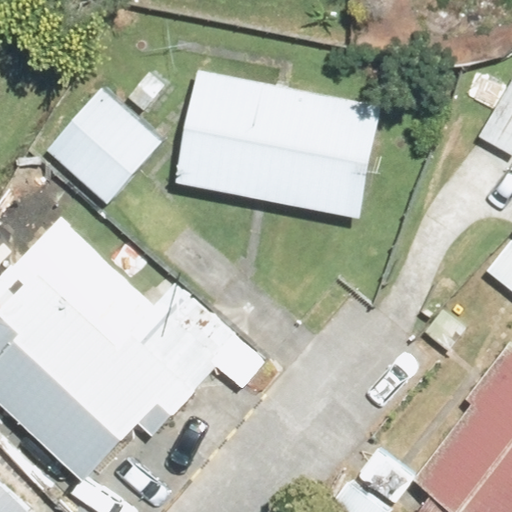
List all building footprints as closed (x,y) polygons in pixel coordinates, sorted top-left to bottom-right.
[(189,62),(169,177),(367,211),(387,96),(189,62)] [(100,78),(41,144),(104,199),(162,133),(100,78)] [(28,258),(0,288),(0,406),(83,483),(143,418),(157,430),(232,348),(165,287),(116,339),(28,258)] [(511,511),(511,347),(509,345),(393,511),(394,511),(511,511)] [(28,511),(0,484),(0,511),(28,511)]
